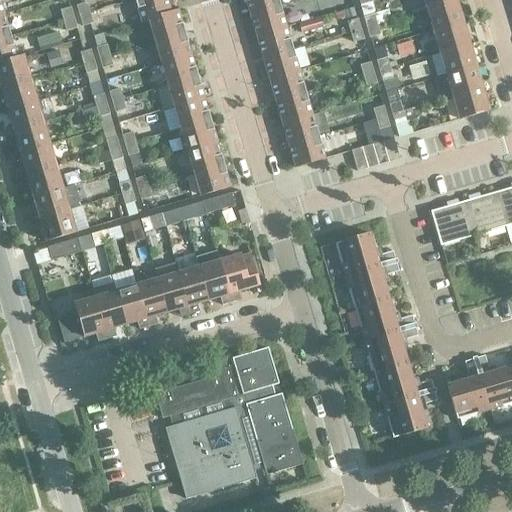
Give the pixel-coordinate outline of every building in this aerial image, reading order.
[(166,0),(136,0),(135,1),(141,23),(148,21),(171,14),(171,13),(166,0)] [(277,0),(244,0),(249,15),(279,6),(277,0)] [(456,2),(455,0),(423,0),(426,10),(456,2)] [(426,10),(433,32),(463,24),(456,2),(426,10)] [(86,4),(76,7),(79,17),(89,14),(86,4)] [(249,15),(256,37),(286,28),(279,6),(249,15)] [(73,19),(70,8),(60,11),(63,22),(73,19)] [(352,9),(343,12),(346,20),(354,17),(352,9)] [(148,21),(154,43),(184,34),(178,11),(171,13),(171,14),(148,21)] [(336,21),(344,19),(342,13),(334,15),(336,21)] [(89,14),(79,17),(82,27),(92,24),(89,14)] [(0,40),(10,37),(4,15),(0,16),(0,40)] [(373,15),(363,18),(366,28),(376,25),(373,15)] [(73,19),(63,22),(66,32),(76,29),(73,19)] [(304,33),(322,29),(320,21),(320,20),(299,26),(301,34),(304,33)] [(360,30),(357,20),(347,23),(350,33),(360,30)] [(469,45),(463,24),(433,32),(416,38),(422,59),(439,54),(469,45)] [(379,35),(376,25),(366,28),(369,38),(379,35)] [(286,28),(256,37),(262,59),(292,50),(286,28)] [(360,30),(350,33),(353,43),(363,40),(360,30)] [(161,65),(191,56),(184,34),(154,43),(161,65)] [(0,64),(17,59),(16,59),(10,37),(0,40),(0,64)] [(410,42),(396,46),(399,58),(413,54),(410,42)] [(439,54),(446,76),(475,67),(469,45),(439,54)] [(96,49),(99,59),(109,56),(106,46),(96,49)] [(262,59),(269,80),(298,72),(292,50),(262,59)] [(83,64),(93,61),(90,51),(80,54),(83,64)] [(62,66),(57,52),(45,55),(49,70),(62,66)] [(112,66),(109,56),(99,59),(102,69),(112,66)] [(167,87),(197,78),(191,56),(161,65),(167,87)] [(23,57),(16,59),(17,59),(0,64),(0,88),(30,80),(23,57)] [(376,62),(379,72),(389,69),(386,59),(376,62)] [(86,74),(96,71),(93,61),(83,64),(86,74)] [(360,67),(363,77),(373,74),(370,64),(360,67)] [(441,101),(452,98),(482,89),(475,67),(446,76),(435,79),(441,101)] [(389,69),(379,72),(382,82),(392,79),(389,69)] [(269,80),(275,102),(305,94),(298,72),(269,80)] [(373,74),(363,77),(366,87),(376,84),(373,74)] [(174,109),(204,100),(197,78),(167,87),(174,109)] [(36,101),(30,80),(0,88),(7,110),(36,101)] [(417,82),(398,87),(400,95),(419,90),(417,82)] [(459,121),(489,112),(482,89),(452,98),(459,121)] [(109,93),(112,103),(122,100),(119,90),(109,93)] [(305,94),(275,102),(282,124),(311,115),(305,94)] [(93,98),(96,108),(106,105),(103,95),(93,98)] [(125,110),(122,100),(112,103),(115,113),(125,110)] [(180,130),(210,122),(204,100),(174,109),(180,130)] [(7,110),(13,132),(43,123),(36,101),(7,110)] [(389,105),(392,116),(402,113),(399,102),(389,105)] [(109,115),(106,105),(96,108),(99,118),(109,115)] [(373,110),(376,120),(386,117),(383,107),(373,110)] [(392,116),(395,126),(405,123),(402,113),(392,116)] [(282,124),(288,146),(318,137),(311,115),(282,124)] [(386,117),(376,120),(379,131),(389,128),(386,117)] [(368,147),(372,146),(382,143),(379,133),(379,131),(376,120),(361,124),(368,147)] [(187,152),(216,144),(210,122),(180,130),(187,152)] [(49,145),(43,123),(13,132),(19,154),(49,145)] [(379,133),(382,143),(393,140),(389,128),(379,131),(379,133)] [(122,137),(125,147),(135,144),(132,134),(122,137)] [(288,146),(295,169),(324,160),(318,137),(288,146)] [(106,141),(109,152),(119,149),(116,138),(106,141)] [(382,143),(388,163),(399,160),(393,140),(382,143)] [(378,166),(388,163),(382,143),(372,146),(378,166)] [(138,154),(135,144),(125,147),(128,157),(138,154)] [(216,144),(187,152),(193,174),(223,165),(216,144)] [(19,154),(26,176),(56,167),(49,145),(19,154)] [(367,169),(378,166),(372,146),(368,147),(361,149),(367,169)] [(124,167),(119,149),(109,152),(114,170),(124,167)] [(357,172),(367,169),(361,149),(355,150),(351,152),(357,172)] [(193,174),(200,197),(230,188),(223,165),(193,174)] [(62,189),(56,167),(26,176),(32,198),(62,189)] [(145,177),(135,180),(138,191),(148,187),(145,177)] [(118,185),(121,195),(132,192),(129,182),(118,185)] [(148,187),(138,191),(141,201),(151,198),(148,187)] [(505,228),(511,225),(511,188),(495,193),(505,228)] [(32,198),(39,220),(69,211),(62,189),(32,198)] [(132,192),(121,195),(124,206),(135,202),(132,192)] [(473,237),(505,228),(495,193),(463,203),(473,237)] [(231,194),(201,203),(205,215),(234,206),(231,194)] [(185,221),(205,215),(201,203),(182,209),(185,221)] [(440,247),(473,237),(463,203),(430,213),(440,247)] [(185,221),(182,209),(173,211),(177,223),(185,221)] [(39,220),(45,242),(75,234),(69,211),(39,220)] [(140,221),(144,233),(164,227),(160,215),(148,218),(140,221)] [(138,222),(120,227),(124,238),(126,246),(143,241),(138,222)] [(99,233),(102,245),(111,243),(107,231),(99,233)] [(94,248),(102,245),(99,233),(91,236),(94,248)] [(335,244),(344,277),(379,267),(369,234),(335,244)] [(47,248),(51,262),(81,253),(77,240),(47,248)] [(231,303),(219,262),(216,252),(195,258),(198,268),(208,302),(220,298),(222,306),(231,303)] [(380,256),(383,264),(395,261),(392,252),(380,256)] [(240,255),(219,262),(231,303),(240,301),(238,293),(259,287),(250,255),(241,258),(240,255)] [(190,316),(177,274),(174,264),(154,271),(156,280),(167,314),(178,310),(180,318),(190,316)] [(398,273),(396,264),(384,268),(386,276),(398,273)] [(379,267),(344,277),(354,310),(388,300),(379,267)] [(177,274),(190,316),(199,313),(196,305),(208,302),(198,268),(177,274)] [(156,280),(136,286),(148,328),(157,325),(155,317),(167,314),(156,280)] [(94,298),(107,340),(116,337),(113,329),(125,326),(115,292),(113,284),(92,290),(94,298)] [(139,331),(148,328),(136,286),(115,292),(125,326),(137,323),(139,331)] [(98,343),(107,340),(94,298),(73,305),(83,338),(95,335),(98,343)] [(354,310),(363,342),(398,332),(388,300),(354,310)] [(402,328),(414,325),(411,317),(399,320),(402,328)] [(415,329),(403,332),(405,340),(417,337),(415,329)] [(407,364),(398,332),(363,342),(373,374),(407,364)] [(165,430),(167,437),(185,500),(256,479),(253,468),(263,465),(266,476),(302,466),(281,395),(275,397),(272,387),(278,385),(267,349),(231,360),(234,367),(224,370),(221,363),(151,384),(162,420),(174,416),(177,426),(165,430)] [(484,357),(476,359),(480,371),(488,369),(484,357)] [(464,363),(468,374),(468,375),(476,373),(472,360),(464,363)] [(373,374),(382,406),(417,396),(407,364),(373,374)] [(511,369),(511,367),(479,377),(489,411),(511,404),(511,369)] [(456,421),(489,411),(479,377),(446,386),(456,421)] [(431,381),(419,385),(418,385),(421,393),(433,389),(431,381)] [(434,393),(422,397),(424,405),(436,401),(434,393)] [(382,406),(392,439),(426,429),(417,396),(382,406)]
